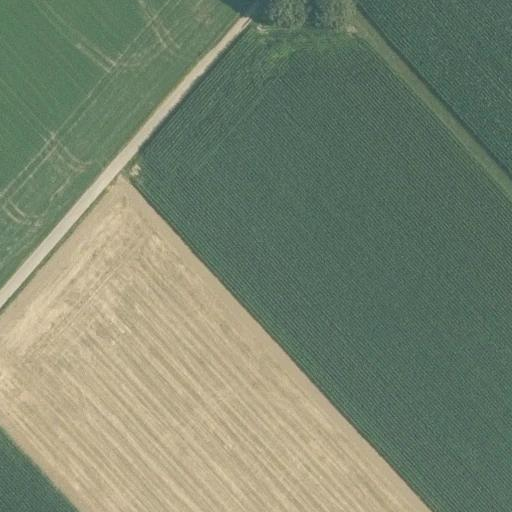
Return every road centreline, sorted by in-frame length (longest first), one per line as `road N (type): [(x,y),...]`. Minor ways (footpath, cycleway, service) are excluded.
road 1 (track): [(262,0),(0,299)]
road 2 (track): [(339,0),(511,178)]
